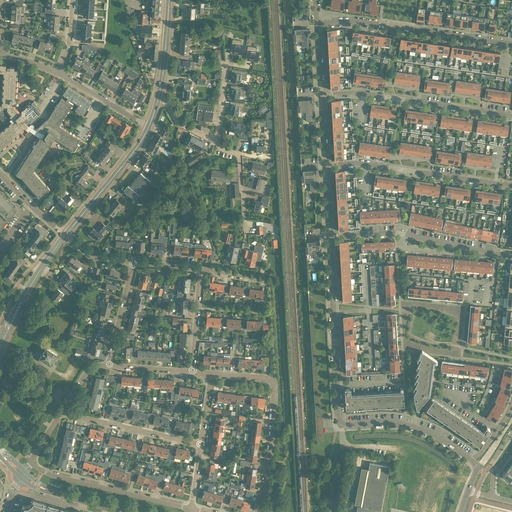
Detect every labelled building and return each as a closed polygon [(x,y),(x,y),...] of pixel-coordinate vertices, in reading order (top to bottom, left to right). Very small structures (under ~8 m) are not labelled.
[(151,13),(151,16),(161,17),(161,13),(158,13),(158,0),(146,0),(145,13),(151,13)] [(337,0),(337,7),(345,9),(346,1),(342,0),(337,0)] [(351,0),(351,1),(346,1),(345,9),(354,10),(355,0),(351,0)] [(358,0),(355,0),(354,10),(362,11),(363,3),(358,2),(358,0)] [(368,0),(368,4),(363,3),(362,11),(371,12),(372,0),(368,0)] [(372,0),(371,12),(379,14),(380,6),(375,5),(375,0),(372,0)] [(12,6),(12,13),(20,13),(21,10),(23,10),(23,3),(15,2),(15,6),(12,6)] [(45,5),(45,12),(51,12),(51,9),(56,9),(56,2),(48,2),(47,5),(45,5)] [(193,22),(194,19),(194,13),(203,13),(203,7),(203,4),(197,3),(197,9),(195,8),(187,8),(186,19),(189,19),(189,21),(193,22)] [(416,19),(425,20),(427,10),(418,8),(416,19)] [(435,11),(427,10),(425,20),(434,22),(435,11)] [(444,12),(435,11),(434,22),(442,23),(444,12)] [(51,12),(45,12),(43,12),(42,16),(49,16),(48,19),(50,19),(50,22),(59,23),(59,16),(51,16),(51,12)] [(137,23),(138,23),(146,24),(146,23),(147,16),(147,14),(133,12),(133,18),(138,19),(137,23)] [(453,14),(444,12),(442,23),(451,24),(453,14)] [(20,17),(20,13),(12,13),(11,19),(14,19),(14,23),(22,24),(24,24),(25,17),(20,17)] [(461,15),(453,14),(451,24),(460,25),(461,15)] [(470,16),(461,15),(460,25),(468,27),(470,16)] [(151,16),(147,16),(146,23),(149,23),(149,25),(160,26),(160,19),(161,17),(151,16)] [(478,17),(470,16),(468,27),(477,28),(478,17)] [(487,19),(478,17),(477,28),(486,29),(487,19)] [(487,19),(486,29),(494,31),(496,20),(487,19)] [(59,23),(50,22),(50,26),(48,26),(47,33),(50,34),(55,35),(56,30),(59,30),(59,23)] [(146,27),(139,26),(138,35),(141,36),(147,36),(151,36),(152,26),(146,25),(146,27)] [(181,40),(189,41),(189,37),(192,37),(192,30),(186,29),(185,33),(181,33),(181,40)] [(302,47),(308,46),(307,29),(294,30),(295,35),(293,35),(293,40),(295,40),(295,41),(302,41),(302,47)] [(12,42),(18,43),(20,35),(21,33),(13,31),(11,36),(13,37),(12,42)] [(35,44),(37,38),(33,36),(33,35),(27,34),(27,37),(24,45),(31,47),(32,43),(35,44)] [(27,37),(20,35),(18,43),(24,45),(27,37)] [(152,49),(158,49),(158,43),(152,43),(153,42),(147,41),(147,36),(141,36),(141,40),(142,41),(142,45),(145,48),(152,49)] [(44,40),(37,38),(35,44),(39,45),(38,49),(44,51),(47,43),(43,42),(44,40)] [(232,39),(230,53),(230,52),(242,54),(244,46),(240,45),(241,41),(232,39)] [(53,46),(47,43),(44,51),(50,54),(53,46)] [(90,50),(92,51),(94,47),(88,45),(82,44),(82,51),(87,51),(89,53),(90,50)] [(257,48),(248,46),(245,60),(246,59),(257,61),(259,52),(256,52),(256,48),(257,48)] [(72,66),(79,70),(83,63),(86,58),(83,56),(82,59),(77,56),(75,59),(76,60),(72,66)] [(186,70),(186,69),(193,69),(194,61),(179,60),(179,68),(182,69),(182,70),(186,70)] [(89,67),(83,63),(79,70),(85,73),(89,67)] [(90,64),(89,67),(85,73),(91,77),(93,73),(96,74),(98,70),(102,65),(99,63),(96,69),(95,71),(91,68),(93,65),(90,64)] [(0,118),(5,124),(8,122),(10,124),(9,124),(9,125),(8,126),(7,126),(4,128),(5,129),(3,130),(3,129),(0,131),(1,133),(0,133),(0,149),(1,149),(0,149),(2,147),(3,148),(6,145),(5,144),(7,143),(7,144),(10,141),(11,139),(12,140),(14,138),(14,137),(15,135),(16,136),(19,134),(18,133),(20,132),(23,130),(23,129),(24,128),(25,128),(28,126),(25,123),(26,123),(28,125),(32,121),(31,121),(32,120),(33,121),(40,115),(40,113),(37,109),(35,109),(34,110),(33,109),(37,105),(34,101),(31,104),(30,102),(19,112),(13,106),(14,105),(12,105),(13,103),(16,103),(16,99),(15,99),(15,97),(16,97),(16,93),(15,93),(16,91),(17,91),(17,87),(16,87),(16,85),(17,85),(17,82),(16,81),(16,79),(17,80),(18,76),(17,76),(17,74),(18,74),(18,70),(15,70),(15,67),(10,67),(10,69),(6,69),(6,65),(3,65),(3,64),(0,64),(0,118)] [(246,72),(232,69),(233,69),(232,75),(231,81),(240,83),(240,80),(244,80),(244,81),(246,72)] [(139,74),(132,70),(129,75),(136,79),(139,74)] [(97,81),(103,84),(107,77),(101,73),(97,81)] [(110,79),(107,77),(103,84),(108,88),(115,77),(112,76),(110,79)] [(120,81),(115,77),(108,88),(114,91),(119,83),(119,82),(120,81)] [(183,92),(182,100),(190,101),(191,89),(190,89),(190,86),(192,86),(192,81),(178,80),(177,85),(182,85),(182,92),(183,92)] [(231,85),(232,86),(231,91),(230,97),(239,99),(239,95),(243,96),(243,97),(244,97),(245,87),(231,85)] [(62,95),(67,98),(69,100),(78,106),(75,111),(83,116),(92,101),(68,86),(62,95)] [(125,89),(121,96),(127,99),(131,92),(125,89)] [(133,90),(131,92),(127,99),(133,103),(135,100),(136,101),(140,103),(145,95),(141,93),(135,90),(135,91),(133,90)] [(28,126),(25,128),(28,132),(25,134),(28,138),(33,133),(39,137),(50,145),(55,138),(74,151),(77,147),(78,147),(79,145),(77,144),(80,139),(60,126),(60,124),(73,104),(69,101),(69,100),(67,98),(66,101),(61,98),(48,118),(49,119),(48,120),(47,120),(36,129),(34,128),(34,127),(34,126),(33,126),(33,125),(32,125),(31,125),(30,125),(30,126),(29,126),(27,126),(28,126)] [(306,121),(312,120),(311,100),(298,100),(299,106),(297,106),(298,111),(299,111),(299,112),(306,112),(306,121)] [(230,107),(229,113),(238,115),(239,111),(243,112),(243,113),(244,103),(230,101),(231,101),(230,107)] [(198,104),(196,120),(198,120),(198,124),(208,126),(208,125),(205,125),(206,121),(212,122),(213,112),(212,112),(213,107),(198,105),(198,104)] [(429,113),(429,117),(428,125),(434,126),(434,124),(437,124),(438,117),(435,117),(436,114),(429,113)] [(109,114),(105,120),(109,123),(110,122),(119,127),(115,133),(123,137),(126,132),(127,133),(131,127),(124,123),(123,124),(113,117),(109,114)] [(243,139),(244,133),(246,125),(229,121),(228,128),(230,128),(229,131),(238,133),(237,134),(239,136),(238,138),(243,139)] [(153,141),(159,145),(161,146),(163,143),(162,142),(164,139),(166,141),(168,137),(166,136),(169,132),(162,128),(159,134),(157,133),(153,141)] [(194,136),(195,136),(189,133),(184,144),(199,151),(201,149),(201,148),(202,147),(205,141),(194,136)] [(50,145),(39,137),(15,173),(23,178),(24,180),(24,181),(38,198),(47,190),(48,190),(50,189),(47,185),(47,186),(33,171),(50,145)] [(258,137),(252,137),(251,144),(254,144),(254,152),(264,152),(264,151),(265,151),(266,147),(264,147),(264,142),(257,141),(258,137)] [(158,147),(159,145),(153,141),(148,149),(155,153),(157,154),(159,150),(159,149),(158,148),(158,147)] [(102,153),(109,158),(114,152),(110,149),(113,146),(108,142),(106,145),(107,147),(102,153)] [(104,164),(109,158),(102,153),(97,159),(96,157),(93,160),(98,164),(100,161),(104,164)] [(142,159),(152,167),(154,169),(157,171),(158,172),(160,169),(157,166),(155,168),(152,166),(153,164),(151,162),(150,163),(149,163),(152,158),(146,153),(143,156),(144,157),(142,159)] [(150,169),(152,167),(142,159),(140,161),(137,164),(144,169),(147,165),(148,165),(147,167),(150,169)] [(253,163),(251,171),(264,175),(266,166),(253,163)] [(75,179),(76,180),(78,181),(76,183),(83,189),(87,184),(84,181),(85,180),(83,178),(89,172),(93,175),(96,172),(96,171),(97,169),(93,166),(91,168),(88,165),(79,176),(78,176),(77,175),(76,176),(75,177),(75,178),(75,179)] [(227,172),(212,170),(211,180),(229,182),(230,179),(226,178),(227,172)] [(310,191),(316,191),(315,170),(303,171),(303,176),(301,176),(302,181),(303,181),(303,182),(310,182),(310,191)] [(129,195),(130,195),(135,199),(150,181),(141,173),(132,183),(130,182),(124,190),(129,195)] [(250,188),(250,187),(259,189),(261,179),(252,177),(251,181),(249,181),(247,187),(250,188)] [(229,184),(229,198),(239,197),(238,183),(229,184)] [(0,211),(0,228),(1,228),(2,229),(17,209),(4,195),(3,196),(1,194),(2,193),(0,190),(0,208),(3,212),(2,213),(0,211)] [(61,198),(56,204),(61,208),(60,209),(63,212),(68,205),(69,206),(74,200),(68,196),(64,201),(61,198)] [(267,207),(269,198),(262,196),(261,202),(254,200),(251,210),(260,212),(262,205),(267,207)] [(112,205),(119,212),(125,209),(123,206),(124,206),(128,202),(123,198),(119,202),(116,199),(112,205)] [(120,212),(119,212),(112,205),(107,211),(113,216),(117,211),(119,213),(120,212)] [(409,223),(415,224),(417,215),(411,213),(409,223)] [(423,216),(417,215),(415,224),(421,226),(423,216)] [(430,217),(423,216),(421,226),(428,227),(430,217)] [(169,231),(169,235),(170,235),(170,233),(173,233),(173,232),(176,232),(177,218),(171,217),(170,225),(169,231)] [(436,218),(430,217),(428,227),(434,228),(436,218)] [(436,218),(434,228),(440,230),(442,220),(436,218)] [(33,238),(38,242),(42,237),(44,238),(48,233),(41,228),(36,224),(37,223),(34,220),(30,224),(34,227),(37,229),(37,233),(33,238)] [(107,228),(112,232),(116,226),(110,221),(106,225),(109,227),(107,228)] [(96,238),(97,239),(99,240),(104,234),(102,233),(107,227),(101,223),(96,230),(93,228),(89,233),(90,233),(89,234),(95,239),(96,238)] [(115,248),(122,249),(124,230),(117,229),(116,240),(115,248)] [(134,244),(134,239),(130,239),(130,242),(127,242),(128,231),(124,230),(122,249),(129,249),(130,244),(134,244)] [(151,252),(157,252),(159,239),(153,238),(154,232),(149,232),(148,240),(152,241),(152,243),(151,252)] [(224,232),(222,241),(229,243),(231,233),(224,232)] [(34,247),(38,242),(33,238),(25,249),(32,254),(36,249),(34,247)] [(141,240),(134,239),(134,244),(137,244),(136,250),(144,251),(144,242),(140,242),(141,240)] [(166,240),(159,239),(157,252),(164,253),(164,250),(167,250),(167,244),(166,244),(166,240)] [(174,254),(181,255),(181,246),(182,243),(181,242),(172,241),(171,245),(170,245),(170,251),(174,251),(174,254)] [(314,259),(320,259),(319,241),(306,242),(307,248),(305,248),(306,253),(307,253),(307,254),(314,253),(314,259)] [(202,244),(202,249),(201,257),(208,258),(208,255),(211,255),(212,250),(208,249),(206,249),(206,246),(205,245),(202,244)] [(189,247),(181,246),(181,255),(188,256),(188,252),(192,252),(192,248),(189,248),(189,247)] [(226,260),(231,261),(232,257),(232,255),(231,255),(232,253),(233,253),(234,247),(229,246),(226,260)] [(195,248),(192,248),(192,252),(195,253),(194,256),(201,257),(202,249),(195,248)] [(245,264),(250,265),(251,260),(251,257),(252,257),(253,255),(252,255),(253,251),(244,249),(242,256),(246,257),(245,264)] [(262,253),(253,251),(252,255),(253,255),(252,257),(251,257),(251,260),(250,265),(254,266),(256,260),(260,261),(262,253)] [(19,257),(11,268),(16,271),(20,266),(22,267),(26,262),(19,257)] [(80,271),(83,267),(85,269),(87,266),(83,262),(81,263),(76,259),(75,260),(72,258),(69,262),(71,264),(69,267),(77,273),(79,271),(80,271)] [(100,269),(94,267),(92,275),(97,277),(100,269)] [(16,271),(11,268),(3,278),(10,283),(14,278),(12,276),(16,271)] [(63,287),(70,293),(73,290),(66,284),(72,277),(67,272),(68,271),(64,268),(62,271),(65,273),(60,280),(65,284),(63,287)] [(111,268),(111,270),(109,276),(118,279),(120,272),(115,271),(115,269),(111,268)] [(142,274),(140,280),(149,283),(150,280),(151,280),(151,279),(151,278),(151,277),(149,276),(142,274)] [(209,290),(216,292),(217,283),(213,282),(214,277),(211,277),(210,285),(207,285),(206,289),(209,290)] [(101,289),(105,290),(115,292),(116,286),(108,284),(109,280),(102,279),(101,282),(102,282),(101,289)] [(151,283),(149,283),(140,280),(138,287),(145,289),(149,290),(151,285),(152,284),(151,284),(151,283)] [(224,284),(217,283),(216,292),(222,293),(223,289),(227,289),(227,287),(223,286),(224,284)] [(190,286),(182,285),(181,292),(182,292),(182,296),(189,296),(190,286)] [(230,287),(227,287),(227,289),(229,290),(229,294),(235,295),(237,286),(230,285),(230,287)] [(70,293),(63,287),(62,287),(60,289),(56,286),(53,289),(56,291),(52,297),(57,301),(63,292),(68,296),(70,293)] [(237,286),(235,295),(235,298),(239,298),(240,298),(240,296),(242,296),(243,292),(246,293),(247,287),(244,287),(243,287),(237,286)] [(250,288),(247,287),(246,293),(249,293),(249,297),(255,298),(257,289),(250,288)] [(261,290),(257,289),(255,298),(262,299),(264,287),(261,287),(261,290)] [(135,302),(142,304),(144,297),(143,297),(144,292),(137,290),(136,296),(135,302)] [(102,307),(110,309),(112,303),(107,301),(109,294),(103,293),(101,300),(104,301),(102,307)] [(189,296),(182,296),(177,295),(177,301),(181,301),(180,306),(188,306),(189,296)] [(133,309),(132,312),(139,314),(142,304),(135,302),(133,309)] [(188,306),(180,306),(178,306),(177,315),(187,316),(188,306)] [(95,316),(97,316),(103,318),(104,315),(108,316),(110,309),(102,307),(100,313),(96,312),(95,316)] [(143,315),(139,314),(132,312),(131,316),(130,322),(137,324),(139,317),(143,318),(143,315)] [(206,325),(213,326),(214,317),(210,317),(210,314),(207,314),(204,313),(204,318),(207,318),(206,325)] [(99,320),(97,327),(105,329),(107,322),(102,321),(103,318),(97,316),(96,320),(99,320)] [(224,318),(214,317),(213,326),(213,329),(217,329),(217,326),(220,326),(220,325),(223,325),(224,318)] [(172,325),(176,326),(180,326),(179,330),(186,330),(187,327),(186,327),(186,322),(180,322),(179,322),(179,318),(173,318),(172,325)] [(234,319),(224,318),(223,325),(226,326),(226,327),(229,327),(228,330),(233,331),(233,328),(234,319)] [(240,320),(234,319),(233,328),(240,328),(240,327),(243,327),(244,321),(240,320)] [(247,321),(244,321),(243,327),(246,327),(246,329),(249,329),(249,331),(252,331),(252,329),(253,329),(254,321),(247,320),(247,321)] [(264,321),(254,321),(253,329),(262,330),(263,329),(268,329),(268,324),(264,324),(264,321)] [(135,330),(137,324),(130,322),(128,328),(127,332),(133,334),(133,330),(135,330)] [(93,330),(92,336),(98,337),(99,334),(104,336),(105,329),(97,327),(96,331),(93,330)] [(511,344),(511,334),(504,334),(503,343),(511,344)] [(88,345),(92,346),(100,349),(102,342),(97,341),(98,337),(92,336),(91,340),(90,339),(88,345)] [(98,355),(100,349),(92,346),(91,350),(89,350),(88,350),(88,352),(77,350),(76,353),(81,355),(79,358),(86,362),(88,358),(87,356),(88,353),(98,355)] [(46,347),(39,358),(50,365),(50,364),(52,365),(55,360),(54,359),(57,355),(46,347)] [(133,354),(133,351),(133,348),(130,347),(130,348),(123,347),(122,357),(128,358),(129,354),(133,354)] [(138,359),(144,359),(144,351),(138,351),(138,348),(135,348),(134,353),(138,353),(138,359)] [(174,349),(174,351),(174,354),(177,354),(177,361),(183,362),(183,357),(184,357),(185,349),(179,348),(179,350),(174,349)] [(174,356),(174,354),(174,351),(170,350),(170,353),(164,352),(163,360),(170,361),(170,356),(174,356)] [(233,361),(233,356),(234,356),(235,350),(230,350),(230,354),(224,354),(223,365),(230,365),(230,361),(233,361)] [(416,410),(421,404),(427,397),(428,392),(435,393),(436,385),(429,384),(430,381),(433,361),(434,361),(434,363),(435,363),(436,363),(437,362),(437,361),(436,360),(422,351),(418,358),(421,358),(417,365),(420,365),(416,372),(419,373),(415,379),(418,380),(414,386),(417,387),(414,392),(414,393),(413,394),(413,395),(413,396),(413,397),(416,410)] [(244,367),(245,359),(238,358),(239,356),(236,356),(235,361),(238,362),(238,366),(244,367)] [(257,368),(264,368),(264,365),(268,366),(269,357),(265,357),(265,358),(261,357),(261,360),(258,360),(257,368)] [(500,373),(511,376),(511,371),(511,366),(503,367),(503,368),(501,368),(500,373)] [(500,373),(498,379),(509,382),(511,376),(500,373)] [(121,384),(128,384),(128,377),(122,376),(121,381),(118,380),(116,388),(121,388),(121,384)] [(106,388),(106,387),(107,385),(106,385),(107,381),(107,378),(104,378),(104,379),(96,377),(95,383),(94,383),(93,385),(106,388)] [(135,378),(134,387),(134,388),(140,388),(140,390),(143,391),(144,377),(141,377),(141,378),(135,378)] [(154,388),(154,386),(154,379),(148,379),(148,377),(145,377),(144,391),(147,391),(147,388),(154,388)] [(498,384),(498,385),(510,388),(510,387),(508,387),(509,382),(498,379),(501,380),(500,385),(498,384)] [(175,400),(175,399),(176,390),(176,387),(173,386),(174,381),(167,380),(167,391),(172,391),(171,400),(175,400)] [(94,387),(93,392),(101,394),(102,388),(103,388),(104,389),(105,390),(106,388),(93,385),(93,386),(94,387)] [(510,388),(498,385),(496,389),(507,394),(510,388)] [(179,391),(176,390),(175,399),(178,399),(179,394),(182,395),(181,398),(185,399),(186,388),(179,387),(179,391)] [(392,406),(398,406),(404,405),(403,392),(351,395),(350,388),(350,389),(345,389),(344,389),(345,409),(357,408),(357,406),(363,406),(363,408),(371,407),(371,405),(378,405),(378,407),(386,406),(386,404),(392,404),(392,406)] [(199,390),(193,389),(192,396),(198,397),(198,399),(202,400),(203,394),(198,393),(199,390)] [(499,391),(497,396),(505,399),(507,394),(496,389),(499,391)] [(90,397),(90,399),(101,402),(103,394),(101,394),(93,392),(91,397),(90,397)] [(223,403),(224,393),(218,392),(218,395),(213,394),(213,398),(214,398),(214,399),(217,400),(217,402),(223,403)] [(244,396),(237,395),(236,406),(239,406),(240,403),(243,403),(242,411),(246,411),(246,410),(248,396),(244,395),(244,396)] [(251,396),(248,396),(246,410),(249,410),(249,404),(254,405),(253,409),(256,409),(257,405),(258,398),(251,397),(251,396)] [(431,397),(427,397),(421,404),(427,408),(426,409),(429,412),(431,410),(436,414),(435,415),(441,420),(442,418),(448,422),(446,424),(453,428),(454,427),(460,430),(458,432),(465,437),(466,435),(471,438),(470,440),(480,447),(491,430),(486,427),(487,427),(486,427),(482,432),(434,398),(434,397),(433,396),(432,396),(431,396),(431,397)] [(493,400),(504,405),(503,404),(505,399),(497,396),(495,401),(493,400)] [(100,403),(101,402),(90,399),(89,401),(90,401),(89,407),(94,408),(94,411),(99,412),(100,409),(99,407),(98,407),(99,403),(100,403)] [(504,405),(493,400),(491,404),(500,410),(504,405)] [(110,414),(117,416),(119,408),(119,405),(113,403),(113,402),(109,402),(108,408),(107,407),(106,412),(110,413),(110,414)] [(491,404),(488,409),(497,415),(500,410),(491,404)] [(126,409),(119,408),(117,416),(121,417),(124,419),(127,419),(130,408),(126,407),(126,409)] [(133,409),(130,408),(127,419),(131,420),(135,420),(138,420),(140,413),(133,411),(133,409)] [(494,420),(497,415),(488,409),(485,414),(494,420)] [(152,410),(151,413),(150,420),(153,420),(152,424),(160,425),(161,417),(158,417),(159,413),(158,411),(152,410)] [(147,414),(140,413),(138,420),(146,422),(146,419),(150,420),(151,413),(148,412),(147,414)] [(162,418),(161,417),(160,425),(167,427),(168,424),(171,425),(173,417),(162,414),(162,418)] [(215,424),(225,425),(226,422),(227,422),(228,417),(223,416),(222,418),(216,417),(215,424)] [(178,418),(173,417),(171,425),(175,425),(174,428),(181,430),(183,422),(179,421),(179,419),(178,418)] [(190,424),(183,422),(181,430),(188,432),(192,433),(193,427),(198,428),(199,425),(194,424),(194,423),(191,422),(190,424)] [(215,424),(214,430),(222,431),(225,432),(226,425),(225,425),(215,424)] [(89,436),(95,437),(97,430),(90,428),(90,432),(85,431),(84,437),(88,438),(89,436)] [(65,436),(73,438),(75,431),(72,430),(68,429),(65,429),(65,431),(66,431),(65,436)] [(95,437),(94,441),(101,443),(100,446),(104,447),(104,446),(105,439),(102,438),(104,431),(97,430),(95,437)] [(62,442),(62,443),(71,446),(71,445),(73,445),(74,439),(73,438),(65,436),(63,442),(62,442)] [(105,439),(104,446),(108,447),(108,446),(114,447),(115,445),(117,437),(110,436),(109,440),(105,439)] [(123,439),(117,437),(115,445),(121,446),(123,439)] [(130,440),(123,439),(121,446),(128,448),(130,440)] [(133,453),(137,454),(139,445),(135,445),(136,441),(130,440),(128,448),(127,452),(130,452),(131,448),(134,449),(133,453)] [(251,444),(250,447),(258,448),(259,442),(248,440),(247,440),(246,443),(251,444)] [(60,449),(60,450),(69,453),(71,446),(62,443),(61,445),(62,445),(61,449),(60,449)] [(143,446),(139,445),(137,454),(141,455),(142,451),(145,451),(144,456),(147,456),(148,452),(150,445),(143,443),(143,446)] [(212,443),(211,450),(222,451),(219,450),(220,444),(212,443)] [(156,446),(150,445),(148,452),(155,454),(156,446)] [(170,462),(170,460),(172,452),(168,451),(169,449),(162,448),(161,455),(167,456),(166,461),(170,462)] [(176,453),(172,452),(170,460),(174,461),(175,456),(182,457),(183,449),(177,448),(176,453)] [(183,449),(182,457),(181,458),(189,460),(191,454),(189,454),(190,451),(183,449)] [(59,456),(58,458),(68,460),(69,453),(60,450),(60,452),(61,452),(60,456),(59,456)] [(221,457),(222,451),(211,450),(210,456),(215,457),(215,461),(223,462),(223,458),(221,457)] [(78,463),(68,460),(58,458),(58,460),(59,460),(58,466),(66,468),(67,463),(72,464),(71,466),(73,466),(73,467),(76,468),(78,463)] [(82,469),(88,471),(91,464),(84,462),(82,469)] [(103,468),(97,466),(94,473),(100,475),(102,469),(106,471),(109,463),(107,462),(106,464),(104,463),(103,468)] [(109,462),(109,463),(106,471),(110,472),(109,476),(115,478),(119,467),(113,465),(113,464),(109,462)] [(214,471),(216,471),(217,472),(217,468),(214,468),(215,464),(207,463),(206,470),(214,471)] [(246,474),(255,475),(256,469),(253,468),(254,465),(249,464),(243,463),(242,467),(247,467),(246,474)] [(97,466),(91,464),(88,471),(94,473),(97,466)] [(125,469),(119,467),(115,478),(121,480),(124,472),(125,469)] [(136,468),(135,472),(134,477),(137,478),(136,482),(142,484),(145,477),(139,475),(140,470),(136,468)] [(130,474),(124,472),(121,480),(128,482),(129,476),(134,477),(135,472),(131,470),(130,474)] [(505,470),(502,475),(509,481),(511,477),(511,475),(505,471),(506,471),(505,470)] [(157,481),(151,479),(149,486),(155,488),(157,483),(161,484),(163,476),(159,475),(157,481)] [(166,477),(163,476),(161,484),(164,485),(163,489),(170,491),(172,483),(173,480),(170,479),(169,482),(165,481),(166,477)] [(151,479),(145,477),(142,484),(149,486),(151,479)] [(180,486),(178,485),(176,493),(182,495),(184,487),(185,482),(182,481),(180,486)] [(204,490),(201,498),(208,500),(211,489),(213,483),(204,481),(203,484),(209,486),(208,491),(204,490)] [(178,485),(172,483),(170,491),(176,493),(178,485)] [(211,489),(208,500),(214,502),(216,494),(214,493),(214,491),(215,490),(211,489)] [(216,494),(214,502),(220,504),(222,499),(225,501),(229,491),(229,490),(226,489),(224,494),(217,492),(216,494)] [(229,491),(225,501),(229,502),(228,504),(235,506),(237,499),(231,497),(233,492),(229,491)] [(237,499),(235,506),(241,508),(243,501),(244,498),(238,496),(238,499),(237,499)] [(243,501),(241,508),(247,510),(249,506),(250,507),(252,501),(245,498),(244,498),(243,501)] [(74,511),(75,511),(47,503),(33,499),(32,501),(29,500),(26,502),(25,506),(23,505),(20,511),(74,511)]
